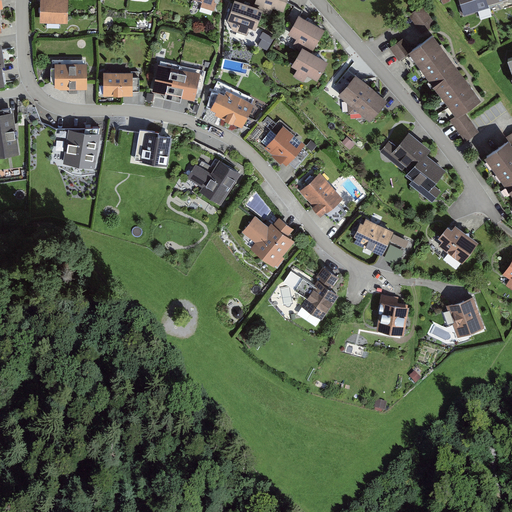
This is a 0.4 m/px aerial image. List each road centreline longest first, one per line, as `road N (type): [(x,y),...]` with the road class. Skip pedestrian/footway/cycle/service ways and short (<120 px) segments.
road 1 (residential): [(22,0),(26,74),(43,101),(180,119),(228,139),(273,180),(328,256),(366,280),(349,310)]
road 2 (residential): [(317,0),(471,183)]
